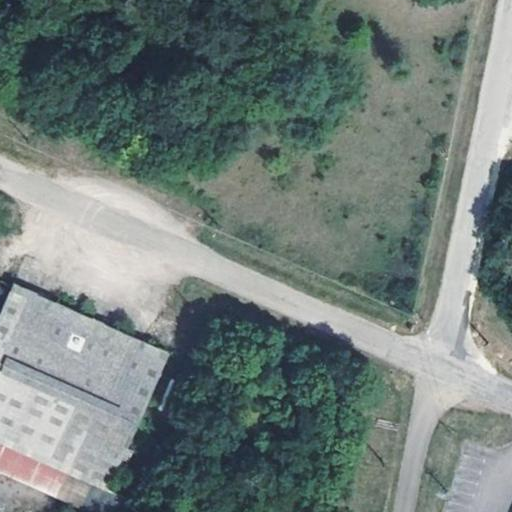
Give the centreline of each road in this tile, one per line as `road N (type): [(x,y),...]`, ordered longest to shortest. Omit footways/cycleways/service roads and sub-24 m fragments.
road 1 (unclassified): [(0,166),(440,363)]
road 2 (unclassified): [(511,12),(440,363)]
road 3 (unclassified): [(440,363),(404,511)]
